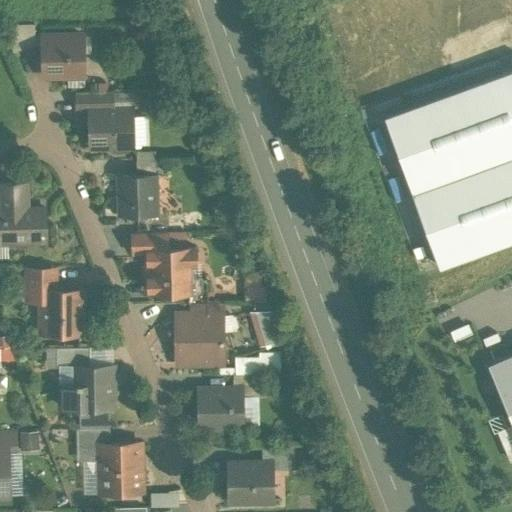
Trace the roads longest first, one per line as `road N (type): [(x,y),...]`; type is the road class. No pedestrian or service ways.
road 1 (primary): [(404,511),(212,0)]
road 2 (residential): [(0,149),(36,148),(66,167),(201,511)]
